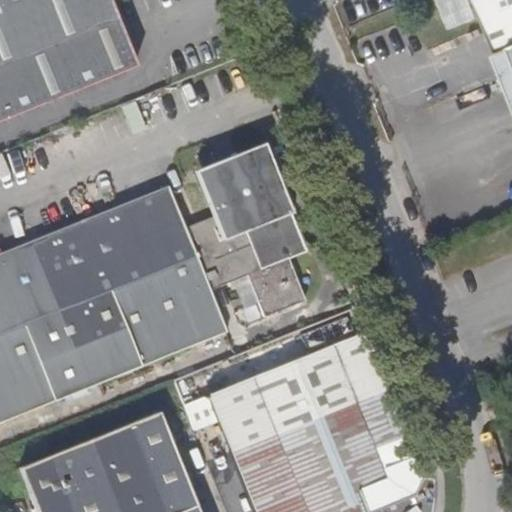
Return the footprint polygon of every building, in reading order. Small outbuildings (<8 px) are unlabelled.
[(0,0),(0,119),(134,67),(106,0),(0,0)] [(430,0),(436,12),(466,0),(430,0)] [(511,52),(511,0),(476,0),(499,56),(511,52)] [(511,105),(511,52),(499,56),(493,58),(511,105)] [(0,251),(0,422),(226,332),(209,289),(245,275),(259,269),(239,221),(286,203),(261,142),(193,169),(211,216),(183,226),(167,185),(0,251)] [(259,269),(287,257),(305,250),(286,203),(239,221),(259,269)] [(304,301),(287,257),(259,269),(245,275),(263,317),(304,301)] [(344,284),(351,302),(367,295),(361,277),(344,284)] [(421,475),(364,333),(185,405),(194,425),(216,416),(254,511),(368,511),(412,495),(421,475)] [(196,511),(194,504),(175,511),(164,511),(139,451),(167,439),(157,414),(18,469),(35,511),(196,511)] [(175,511),(194,504),(167,439),(139,451),(164,511),(175,511)]
